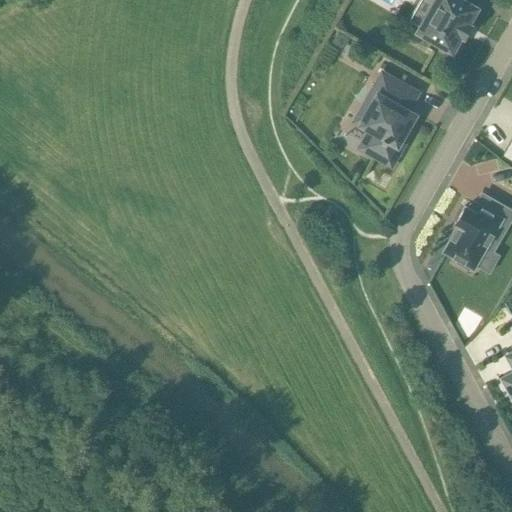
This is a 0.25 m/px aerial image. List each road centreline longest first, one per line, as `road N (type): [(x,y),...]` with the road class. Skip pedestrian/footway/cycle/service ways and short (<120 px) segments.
road 1 (residential): [(341,324),(243,139),(231,90),(244,0)]
road 2 (residential): [(398,240),(400,268),(511,472)]
road 3 (residential): [(398,240),(511,40)]
road 4 (unclassified): [(441,511),(341,324)]
